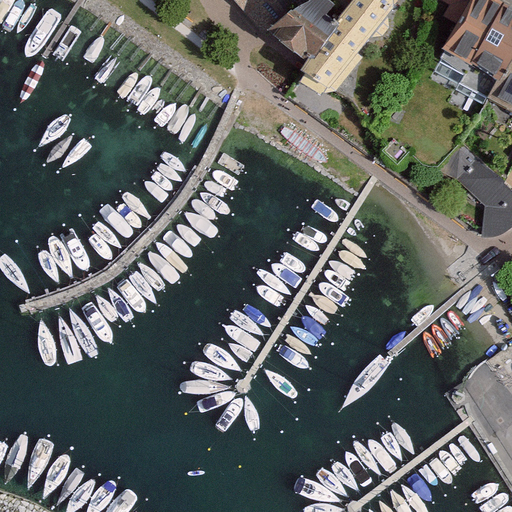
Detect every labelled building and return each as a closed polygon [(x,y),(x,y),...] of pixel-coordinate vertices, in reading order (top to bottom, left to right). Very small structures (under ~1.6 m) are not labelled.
[(231,0),(264,34),(270,29),(287,8),(280,0),(231,0)] [(409,0),(357,0),(340,22),(330,14),(336,0),(300,0),(287,8),(270,29),(308,60),(304,65),(293,79),(325,104),(409,0)] [(446,0),(441,12),(459,20),(468,0),(446,0)] [(462,92),(499,16),(473,2),(433,73),(462,92)] [(489,107),(511,61),(511,21),(499,16),(462,92),(489,107)] [(511,61),(489,107),(511,121),(511,61)] [(495,210),(481,226),(501,243),(511,230),(511,186),(481,160),(462,182),(495,210)]
